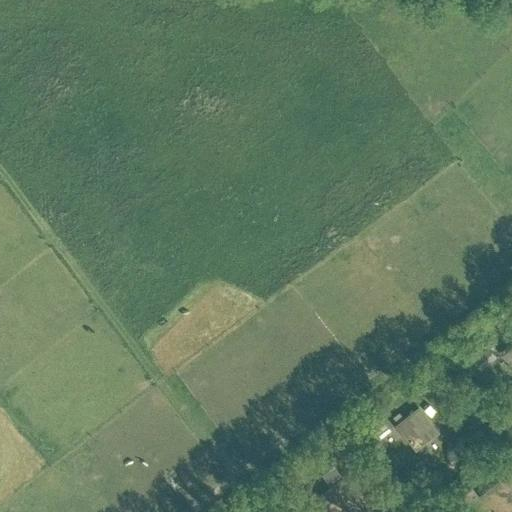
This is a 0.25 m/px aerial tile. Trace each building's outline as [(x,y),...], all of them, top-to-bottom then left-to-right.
[(488,347),(475,359),(482,367),(496,355),(488,347)] [(414,448),(436,430),(417,406),(394,424),(414,448)] [(379,416),(369,424),(380,437),(389,429),(379,416)] [(356,436),(361,430),(352,423),(347,429),(356,436)] [(327,511),(347,511),(359,503),(331,465),(320,473),(329,486),(316,496),(327,511)] [(494,511),(508,511),(511,509),(511,488),(503,477),(481,495),(494,511)] [(464,479),(458,484),(461,488),(463,491),(469,486),(464,479)] [(461,488),(453,496),(462,504),(469,497),(463,491),(461,488)]
